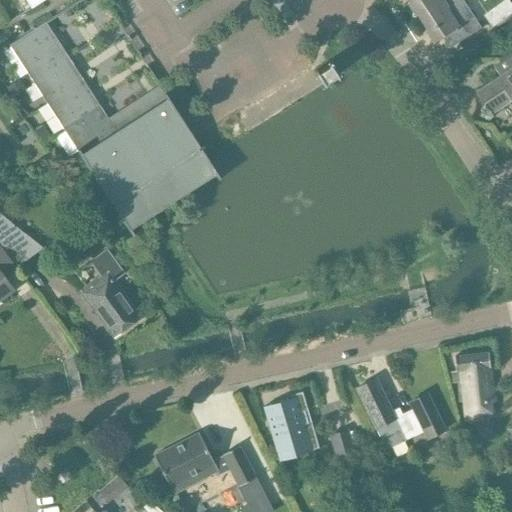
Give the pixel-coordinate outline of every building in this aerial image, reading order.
[(26,0),(32,8),(28,10),(29,12),(46,0),(26,0)] [(407,0),(410,3),(409,4),(416,16),(418,15),(440,0),(407,0)] [(440,0),(418,15),(428,30),(426,31),(434,43),(443,37),(450,47),(450,48),(481,28),(462,0),(440,0)] [(65,127),(99,105),(45,23),(11,45),(65,127)] [(329,62),(316,71),(324,84),(338,75),(329,62)] [(511,68),(476,92),(491,115),(509,103),(511,107),(511,106),(511,68)] [(99,105),(65,127),(79,149),(77,151),(133,236),(135,235),(131,230),(162,210),(215,175),(219,181),(221,179),(207,157),(205,153),(166,94),(164,95),(166,99),(116,132),(99,105)] [(53,169),(44,179),(56,190),(65,179),(53,169)] [(0,243),(17,267),(43,249),(0,214),(0,243)] [(0,299),(12,290),(5,280),(18,270),(0,246),(0,299)] [(140,318),(114,282),(125,275),(107,249),(89,262),(100,277),(81,291),(81,292),(82,292),(115,337),(140,318)] [(482,422),(482,416),(493,415),(492,402),(495,402),(490,353),(454,357),(456,372),(460,371),(465,423),(482,422)] [(356,390),(375,429),(386,451),(422,433),(427,443),(446,435),(428,393),(407,403),(411,411),(402,415),(398,408),(392,412),(376,380),(356,390)] [(291,399),(264,407),(276,448),(297,442),(301,454),(318,448),(311,422),(307,423),(304,412),(307,411),(302,392),(290,396),(291,399)] [(361,439),(351,442),(349,432),(329,437),(337,467),(357,462),(355,456),(364,454),(361,439)] [(199,433),(154,456),(173,494),(174,493),(170,486),(205,468),(209,475),(217,471),(219,475),(229,469),(238,487),(255,478),(239,446),(222,455),(223,456),(213,461),(199,433)] [(117,477),(99,492),(109,504),(118,496),(127,489),(117,477)] [(145,511),(160,511),(150,502),(143,508),(145,511)]
